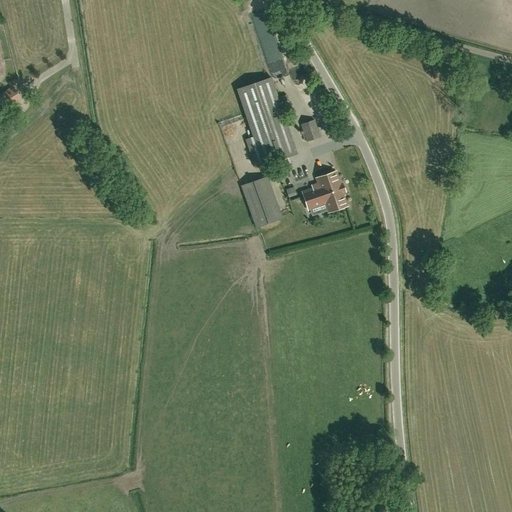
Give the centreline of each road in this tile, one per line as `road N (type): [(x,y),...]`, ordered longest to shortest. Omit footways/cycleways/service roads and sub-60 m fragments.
road 1 (unclassified): [(408,511),(388,210),(356,131),(282,0)]
road 2 (unclassified): [(511,60),(287,0)]
